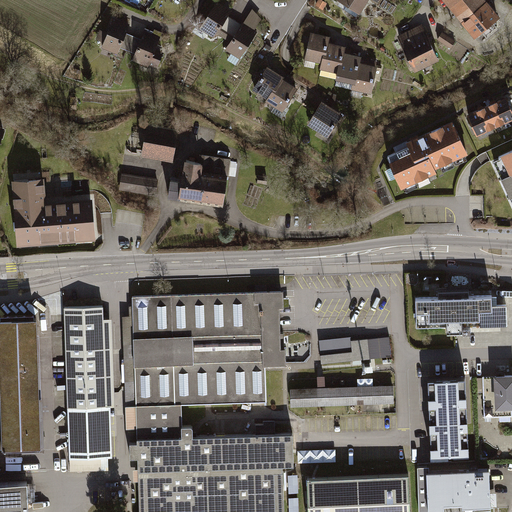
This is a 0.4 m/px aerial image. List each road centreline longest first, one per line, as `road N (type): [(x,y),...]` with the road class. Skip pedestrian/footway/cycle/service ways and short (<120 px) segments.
road 1 (secondary): [(0,277),(392,250),(511,252)]
road 2 (unknown): [(53,310),(53,434),(31,447),(0,447)]
